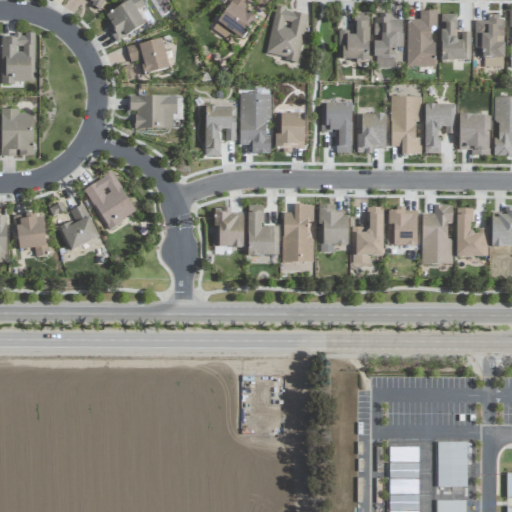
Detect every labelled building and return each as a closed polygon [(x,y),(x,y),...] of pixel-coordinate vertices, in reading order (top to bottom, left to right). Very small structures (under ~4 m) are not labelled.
[(83,0),(101,9),(104,0),(83,0)] [(145,26),(136,11),(144,6),(140,0),(130,0),(104,14),(109,23),(105,25),(115,42),(145,26)] [(231,0),(212,31),(228,41),(232,34),(242,40),(255,18),(243,10),(249,0),(248,0),(231,0)] [(266,55),(298,62),(307,15),(275,9),(266,55)] [(406,67),(435,67),(434,43),(431,43),(430,27),(437,27),(436,11),(419,11),(419,20),(406,20),(406,67)] [(339,61),(368,61),(368,14),(354,14),(354,32),(339,32),(339,61)] [(402,21),(390,21),(390,15),(374,14),(374,36),(380,36),(380,42),(374,42),(374,68),(393,68),(394,47),(402,47),(402,21)] [(470,32),(457,33),(457,15),(440,15),(441,61),(470,61),(470,32)] [(483,68),(503,68),(504,17),(487,17),(487,21),(474,21),(474,48),(483,48),(483,68)] [(1,34),(0,72),(0,82),(33,84),(34,35),(1,34)] [(129,63),(139,61),(143,75),(168,69),(161,39),(126,48),(129,63)] [(123,68),(126,81),(134,79),(131,66),(123,68)] [(249,147),(249,154),(269,155),(269,95),(238,95),(238,147),(249,147)] [(173,96),(128,97),(129,112),(134,112),(134,121),(131,121),(131,130),(174,129),(173,96)] [(419,156),(420,137),(414,137),(415,122),(419,123),(420,98),(390,97),(388,148),(399,148),(398,155),(419,156)] [(511,149),(511,98),(494,98),(494,139),(492,139),(491,156),(510,157),(510,149),(511,149)] [(350,154),(352,104),(325,104),(325,117),(319,117),(319,133),(334,133),(333,154),(350,154)] [(454,106),(422,105),(422,154),(439,155),(439,135),(453,135),(454,106)] [(220,157),(220,142),(234,142),(234,108),(204,108),(204,122),(200,122),(200,157),(220,157)] [(33,156),(33,114),(18,114),(18,110),(0,110),(0,137),(0,157),(33,156)] [(303,149),(303,115),(272,115),(272,149),(289,149),(303,149)] [(385,149),(385,115),(356,115),(356,135),(354,135),(353,154),(372,154),(372,149),(385,149)] [(469,156),(487,156),(489,116),(456,115),(455,151),(470,151),(469,156)] [(107,231),(135,213),(109,171),(81,188),(107,231)] [(52,217),(64,212),(61,203),(48,209),(52,217)] [(98,238),(82,205),(69,211),(73,221),(58,228),(69,252),(98,238)] [(311,263),(310,205),(290,205),(290,213),(279,213),(280,263),(311,263)] [(347,215),(334,215),(334,205),(315,205),(315,254),(332,253),(332,247),(347,247),(347,215)] [(277,256),(277,227),(261,228),(261,206),(246,206),(246,250),(253,250),(253,256),(277,256)] [(420,266),(449,266),(449,224),(451,224),(451,206),(432,206),(432,214),(420,214),(420,266)] [(242,249),(242,238),(245,238),(246,215),(230,215),(230,208),(210,208),(209,248),(242,249)] [(382,258),(382,208),(365,208),(365,228),(350,228),(350,265),(368,265),(368,258),(382,258)] [(488,212),(488,248),(511,247),(511,208),(502,209),(502,212),(488,212)] [(487,229),(472,229),(472,209),(452,209),(453,258),(487,258),(487,229)] [(417,246),(416,212),(384,213),(385,247),(417,246)] [(14,217),(18,251),(33,249),(35,258),(47,256),(42,214),(14,217)] [(466,488),(466,443),(437,443),(436,488),(466,488)]
